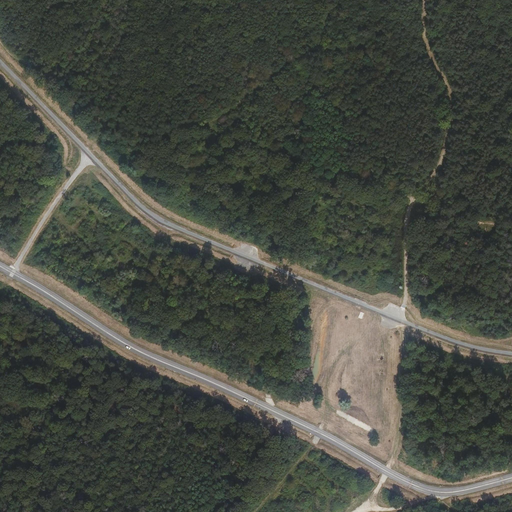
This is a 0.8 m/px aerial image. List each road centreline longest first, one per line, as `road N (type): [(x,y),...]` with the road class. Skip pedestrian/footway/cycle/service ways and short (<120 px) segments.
road 1 (unclassified): [(0,267),(143,353),(438,491)]
road 2 (track): [(404,322),(407,213),(444,150),(453,101),(422,30),(423,0)]
road 3 (track): [(404,322),(392,460),(359,511)]
road 4 (track): [(468,511),(438,491),(356,511)]
